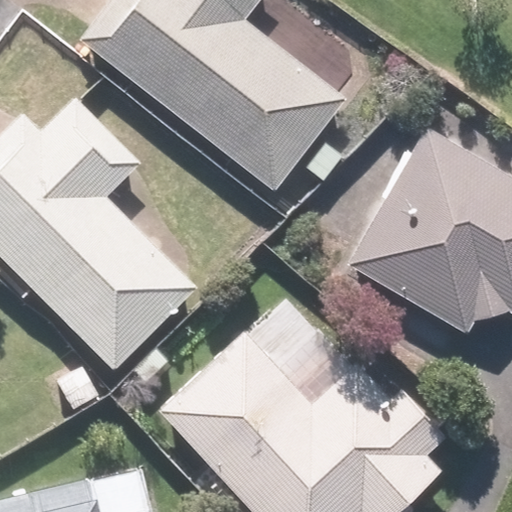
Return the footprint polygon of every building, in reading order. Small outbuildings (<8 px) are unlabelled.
[(105,0),(74,40),(270,196),(347,100),(244,18),(258,0),(105,0)] [(135,164),(68,96),(36,127),(21,112),(0,131),(0,273),(100,376),(192,286),(103,195),(135,164)] [(511,180),(418,128),(340,264),(500,355),(511,332),(511,180)] [(243,329),(154,408),(245,511),(392,511),(435,474),(423,461),(443,444),(392,386),(381,395),(352,362),(307,401),(243,329)] [(0,511),(92,511),(84,477),(0,496),(0,511)]
